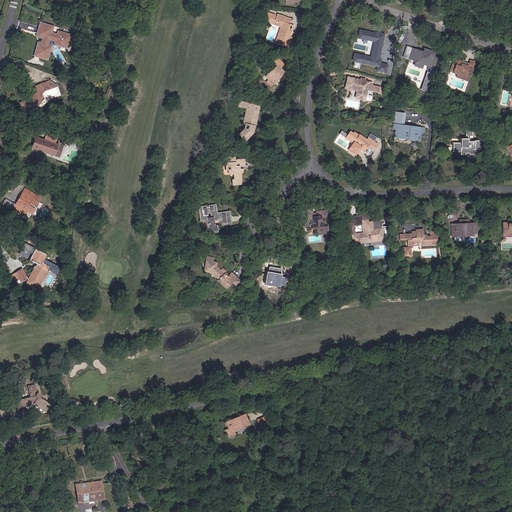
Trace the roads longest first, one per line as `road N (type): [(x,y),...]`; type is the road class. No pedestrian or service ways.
road 1 (unclassified): [(0,446),(323,380),(511,353)]
road 2 (residential): [(339,0),(315,68),(309,115),(308,143),(328,180),(348,191),(397,195),(511,188)]
road 3 (residential): [(366,0),(511,52)]
